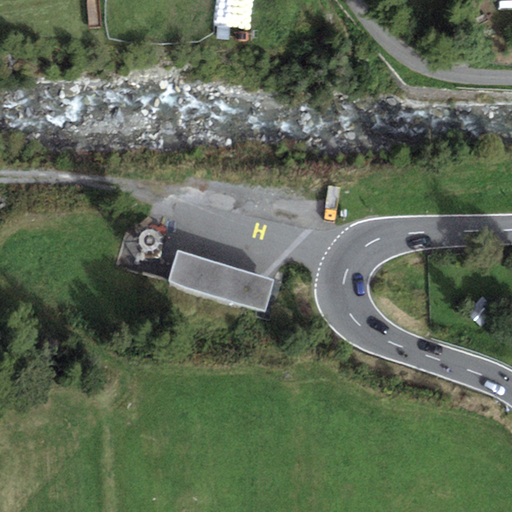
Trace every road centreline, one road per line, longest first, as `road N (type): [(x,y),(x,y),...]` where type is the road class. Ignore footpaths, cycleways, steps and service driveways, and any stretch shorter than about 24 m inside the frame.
road 1 (primary): [(511,228),(378,237),(362,247),(342,284),(359,326),(511,390)]
road 2 (track): [(347,267),(190,198),(91,178),(0,172)]
road 3 (residential): [(511,76),(445,72),(411,60),(350,0)]
